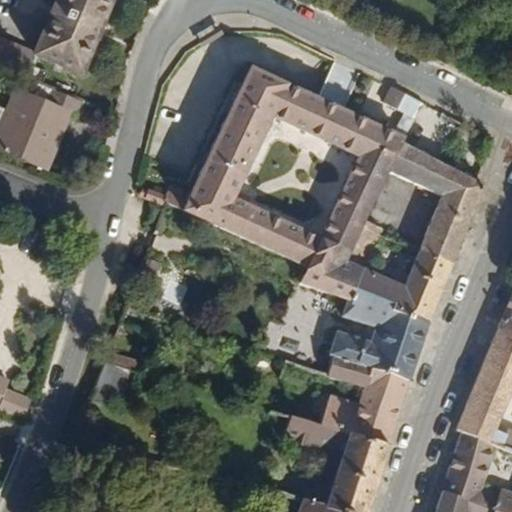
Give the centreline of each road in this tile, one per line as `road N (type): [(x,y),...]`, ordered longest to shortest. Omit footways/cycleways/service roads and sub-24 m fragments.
road 1 (residential): [(220,0),(259,5),(511,119)]
road 2 (residential): [(399,511),(511,219)]
road 3 (residential): [(112,220),(15,511)]
road 4 (residential): [(218,0),(164,32),(112,220)]
